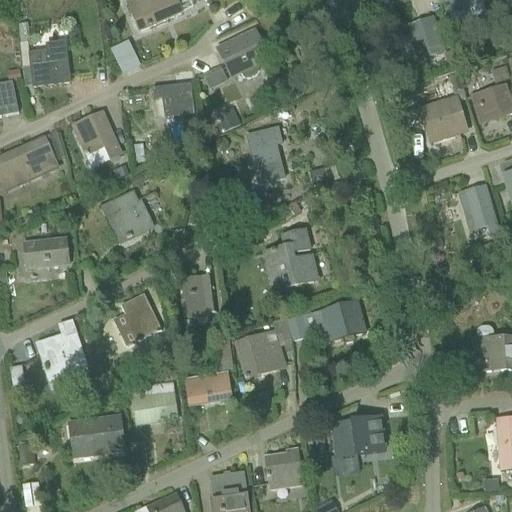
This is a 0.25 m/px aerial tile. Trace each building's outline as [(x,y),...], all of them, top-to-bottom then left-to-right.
[(138,0),(126,6),(130,15),(138,34),(180,16),(173,0),(138,0)] [(444,8),(445,11),(446,11),(448,17),(475,9),(476,14),(483,12),(482,7),(482,6),(480,0),(446,0),(443,1),(445,8),(444,8)] [(236,28),(252,22),(245,6),(229,13),(236,28)] [(229,15),(210,22),(214,32),(233,25),(229,15)] [(407,29),(409,37),(418,63),(443,55),(431,21),(407,29)] [(231,80),(239,76),(242,82),(248,82),(257,78),(259,72),(257,68),(266,63),(253,35),(217,53),(231,80)] [(40,69),(30,70),(32,90),(62,86),(62,81),(67,81),(65,61),(63,46),(46,47),(47,60),(39,60),(40,69)] [(449,63),(442,70),(449,76),(455,70),(449,63)] [(199,88),(218,82),(214,70),(195,77),(199,88)] [(506,71),(492,76),(495,87),(510,83),(506,71)] [(419,114),(427,138),(429,145),(465,134),(455,105),(464,102),(456,79),(447,82),(454,103),(419,114)] [(0,120),(17,117),(11,84),(0,86),(0,120)] [(162,101),(164,121),(195,117),(191,87),(151,92),(152,102),(162,101)] [(511,112),(504,89),(477,97),(469,100),(477,127),(500,120),(511,116),(511,112)] [(72,130),(80,148),(83,155),(83,156),(84,158),(87,157),(102,151),(106,163),(118,158),(109,135),(101,117),(72,130)] [(231,120),(220,125),(225,136),(237,131),(231,120)] [(194,122),(184,123),(186,140),(196,138),(194,122)] [(279,126),(245,135),(258,189),(263,188),(262,187),(283,182),(275,151),(285,149),(279,126)] [(42,143),(0,161),(0,188),(3,195),(55,171),(42,143)] [(511,162),(495,170),(498,178),(511,171),(511,162)] [(127,179),(123,169),(110,175),(114,184),(127,179)] [(308,178),(312,193),(328,189),(325,174),(308,178)] [(511,175),(502,179),(508,198),(511,210),(511,175)] [(128,183),(131,190),(141,186),(138,178),(128,183)] [(89,195),(85,184),(72,189),(77,200),(89,195)] [(484,190),(456,198),(466,235),(486,229),(490,242),(499,240),(484,190)] [(133,195),(99,211),(116,247),(131,241),(130,240),(150,231),(133,195)] [(293,205),(279,214),(285,224),(299,215),(293,205)] [(287,250),(260,258),(270,296),(313,285),(306,260),(292,264),(290,257),(296,255),(296,257),(309,254),(304,234),(281,240),(282,245),(286,244),(287,250)] [(65,242),(23,247),(25,273),(36,272),(36,265),(43,264),(43,266),(48,266),(48,264),(55,263),(56,270),(67,268),(65,242)] [(496,247),(482,251),(486,266),(500,262),(496,247)] [(211,279),(179,283),(178,284),(183,319),(186,319),(186,322),(205,320),(205,316),(216,315),(211,279)] [(119,309),(123,318),(110,324),(123,351),(160,333),(142,298),(119,309)] [(355,306),(312,318),(303,320),(305,329),(308,338),(325,333),(329,346),(364,337),(355,306)] [(43,369),(45,374),(49,385),(90,372),(74,323),(60,328),(64,340),(37,349),(44,369),(43,369)] [(273,334),(234,346),(245,383),(284,370),(277,347),(287,344),(284,325),(272,329),(273,334)] [(475,344),(473,344),(473,355),(483,354),(484,375),(511,373),(511,341),(492,342),(491,335),(490,333),(487,330),(478,331),(476,333),(474,336),(475,344)] [(189,361),(187,348),(175,350),(177,363),(189,361)] [(171,376),(161,378),(162,385),(172,383),(171,376)] [(184,384),(185,390),(188,410),(199,408),(198,401),(206,400),(206,402),(211,401),(210,399),(218,398),(219,405),(230,403),(227,383),(226,377),(184,384)] [(134,406),(137,426),(145,425),(145,420),(162,418),(163,423),(175,421),(172,401),(134,406)] [(65,424),(70,461),(92,459),(91,452),(110,449),(111,456),(122,455),(117,417),(65,424)] [(511,421),(496,423),(497,432),(500,473),(511,472),(511,421)] [(332,429),(335,452),(353,450),(354,458),(382,454),(378,422),(332,429)] [(265,478),(266,482),(267,482),(268,493),(302,488),(300,473),(297,453),(285,455),(285,458),(263,461),(266,478),(265,478)] [(242,477),(210,482),(213,502),(214,511),(246,511),(245,497),(242,477)] [(482,484),(483,496),(497,495),(496,483),(482,484)] [(180,511),(174,498),(144,511),(180,511)]
